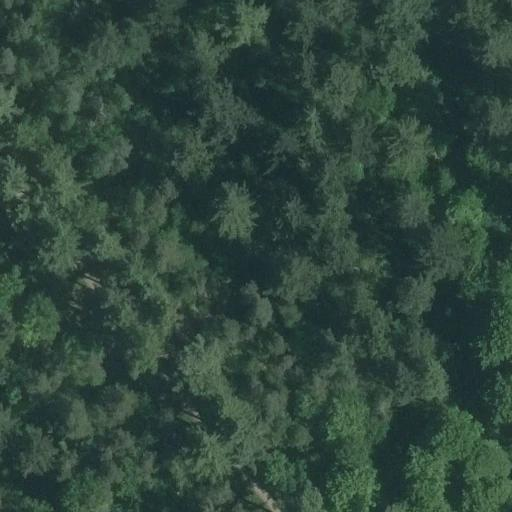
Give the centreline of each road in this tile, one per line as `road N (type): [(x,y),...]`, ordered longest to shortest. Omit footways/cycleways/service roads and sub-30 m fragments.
road 1 (track): [(0,175),(273,511)]
road 2 (track): [(462,424),(473,394),(468,237),(430,0)]
road 3 (track): [(242,473),(400,455),(462,424),(511,488)]
